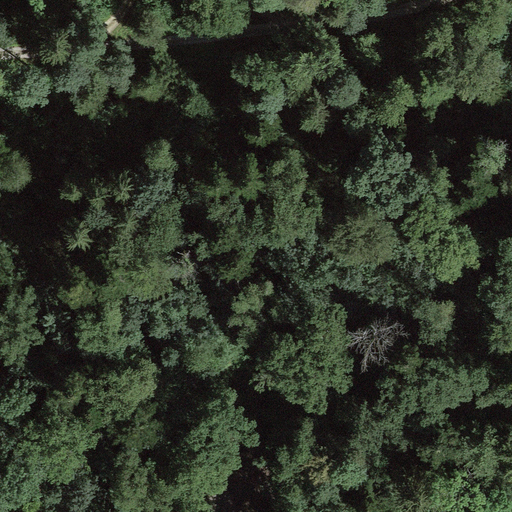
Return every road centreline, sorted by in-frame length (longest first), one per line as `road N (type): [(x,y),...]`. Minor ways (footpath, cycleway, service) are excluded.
road 1 (track): [(0,55),(400,11),(432,0)]
road 2 (track): [(389,511),(511,455)]
